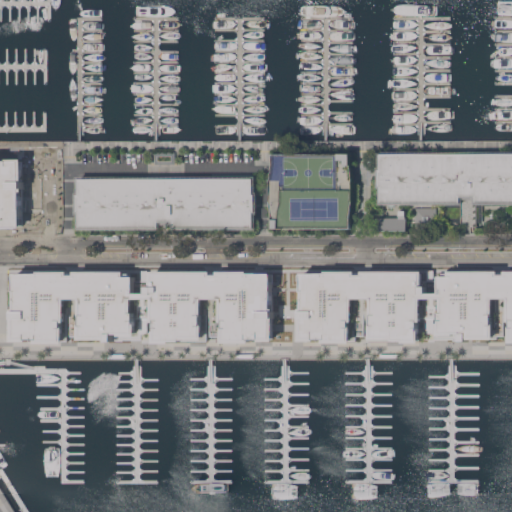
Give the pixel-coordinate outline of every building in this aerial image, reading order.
[(57,147),(42,147),(41,184),(56,185),(57,147)] [(511,204),(483,204),(483,222),(477,222),(477,226),(461,226),(461,222),(443,222),(443,204),(379,205),(379,189),(378,189),(378,167),(379,167),(379,151),(511,151),(511,204)] [(273,228),(273,216),(271,199),(271,180),(273,164),(273,153),(353,152),(353,166),(355,184),(354,200),(352,218),(352,228),(273,228)] [(0,161),(22,161),(22,225),(0,224),(0,161)] [(256,176),(256,192),(258,192),(258,214),(256,214),(256,229),(173,229),(173,224),(161,224),(161,229),(78,230),(78,214),(76,214),(76,192),(77,192),(77,176),(256,176)] [(437,207),(437,228),(415,228),(415,207),(437,207)] [(370,232),(370,217),(408,217),(408,232),(370,232)] [(511,278),(456,279),(457,345),(511,345),(511,301),(511,300),(511,278)] [(172,280),(172,346),(227,346),(227,302),(239,302),(240,347),(288,347),(288,280),(172,280)] [(320,280),(320,346),(375,346),(375,302),(387,302),(388,347),(436,347),(436,280),(320,280)] [(33,282),(33,348),(88,348),(87,304),(100,304),(100,349),(148,348),(148,282),(33,282)]
